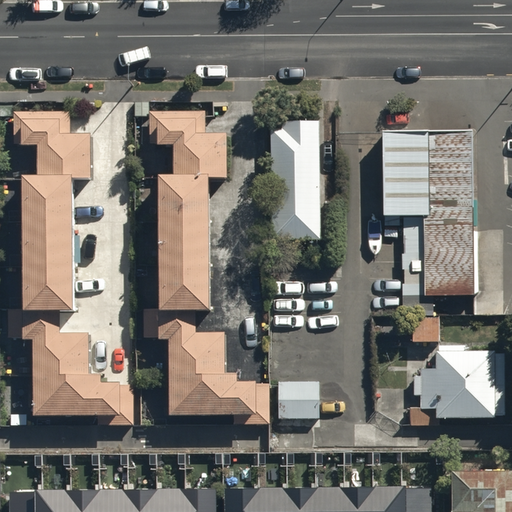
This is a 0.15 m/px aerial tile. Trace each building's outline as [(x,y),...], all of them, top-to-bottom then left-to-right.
[(223,135),(201,135),(201,113),(146,113),(146,141),(176,141),(177,177),(162,177),(162,219),(162,262),(163,309),(146,309),(146,333),(171,333),(172,377),(172,407),(238,406),(238,418),(264,418),(264,385),(232,386),(231,375),(221,376),(221,332),(194,332),(194,309),(207,309),(206,173),(224,173),(223,135)] [(87,135),(64,135),(64,116),(15,116),(15,141),(39,141),(39,177),(26,177),(26,220),(26,264),(26,307),(9,307),(9,336),(37,336),(37,374),(37,411),(99,411),(99,421),(129,421),(129,386),(98,386),(98,376),(84,376),(84,337),(59,337),(59,306),(70,306),(70,175),(87,175),(87,135)] [(284,130),(272,130),(272,241),(323,241),(323,122),(284,122),(284,130)] [(475,131),(383,132),(384,217),(403,217),(404,308),(404,317),(433,316),(433,297),(477,296),(475,131)] [(496,351),(436,351),(436,369),(422,369),(422,410),(437,410),(437,419),(496,419),(496,351)] [(320,382),(280,382),(280,419),(320,419),(320,382)] [(511,511),(511,472),(453,472),(452,511),(511,511)] [(429,511),(429,488),(230,491),(229,511),(429,511)] [(214,511),(214,491),(15,493),(15,511),(214,511)]
